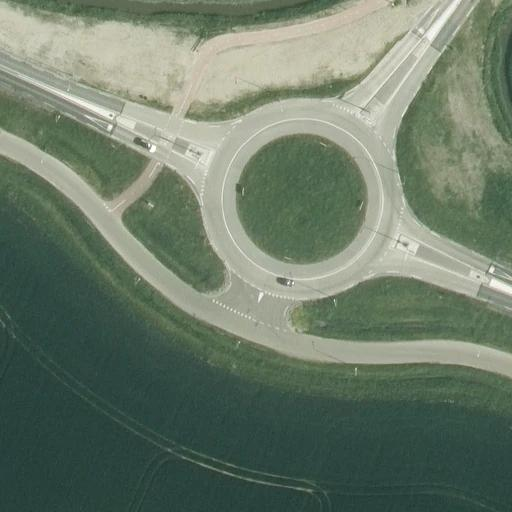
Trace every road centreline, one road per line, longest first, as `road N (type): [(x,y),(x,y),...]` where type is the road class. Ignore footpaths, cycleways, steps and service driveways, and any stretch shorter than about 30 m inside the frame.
road 1 (unclassified): [(235,328),(143,266),(71,183),(0,143)]
road 2 (unclassified): [(511,368),(450,350),(283,344),(235,328)]
road 3 (primary): [(364,260),(511,293)]
road 4 (unclassified): [(368,143),(430,51),(440,17)]
road 5 (primary): [(233,144),(92,108)]
road 6 (primary): [(92,108),(113,130),(215,183)]
road 7 (primary): [(511,291),(388,214)]
road 8 (unclassified): [(440,17),(338,120)]
